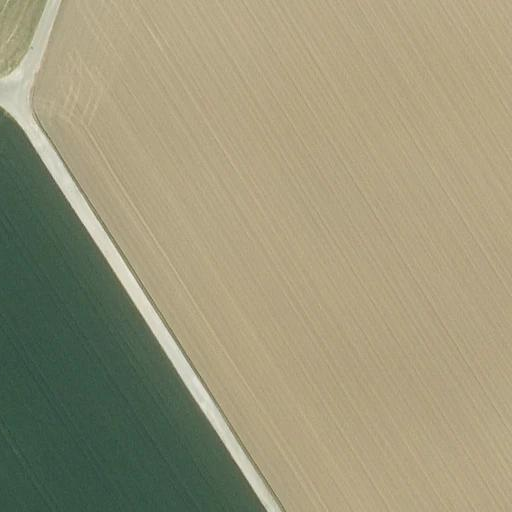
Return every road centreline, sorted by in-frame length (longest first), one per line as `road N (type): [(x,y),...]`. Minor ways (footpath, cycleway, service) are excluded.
road 1 (track): [(270,511),(11,101)]
road 2 (unclassified): [(0,96),(11,101),(50,0)]
